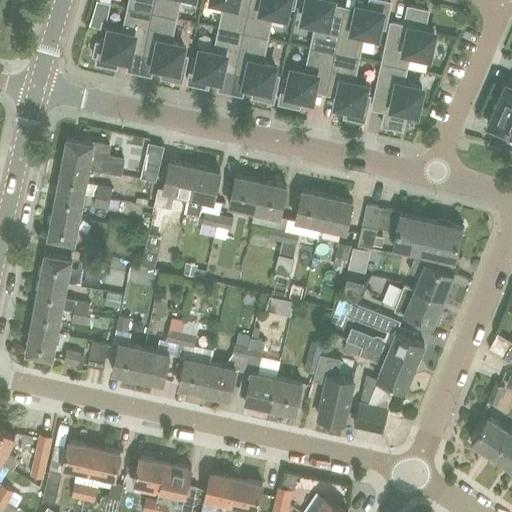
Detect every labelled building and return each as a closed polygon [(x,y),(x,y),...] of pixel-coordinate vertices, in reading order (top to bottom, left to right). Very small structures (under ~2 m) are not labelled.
[(152,9),(153,0),(129,0),(129,4),(152,9)] [(153,0),(152,9),(176,15),(179,0),(153,0)] [(243,29),(249,0),(224,0),(219,24),(243,29)] [(249,0),(243,29),(267,35),(272,10),(285,13),(287,4),(293,5),(294,0),(249,0)] [(343,9),(332,6),(333,2),(324,0),(302,0),(301,6),(306,7),(304,17),(317,20),(311,45),(334,50),(343,9)] [(358,8),(357,12),(343,9),(334,50),(359,55),(365,31),(378,34),(380,24),(386,26),(391,0),(390,0),(370,0),(368,10),(358,8)] [(102,34),(101,39),(96,38),(93,52),(98,53),(97,60),(116,64),(119,54),(129,56),(131,47),(143,50),(152,9),(129,4),(123,29),(110,26),(108,36),(102,34)] [(391,20),(382,60),(407,66),(410,50),(429,54),(434,30),(424,28),(428,8),(408,4),(404,23),(391,20)] [(152,9),(143,50),(156,53),(154,61),(164,64),(162,74),(182,79),(187,53),(181,52),(183,43),(171,40),(176,15),(152,9)] [(243,29),(219,24),(214,50),(201,47),(199,56),(193,55),(188,80),(208,85),(210,74),(220,76),(222,67),(234,70),(243,29)] [(243,29),(234,70),(247,73),(245,82),(255,84),(253,94),(273,99),(278,73),(272,72),(275,63),(262,60),(267,35),(243,29)] [(334,50),(311,45),(306,69),(293,66),(291,76),(285,74),(279,100),(299,104),(301,94),(312,96),(314,87),(325,90),(334,50)] [(334,50),(325,90),(339,93),(337,102),(347,104),(344,115),(364,119),(370,94),(364,92),(366,83),(353,80),(359,55),(334,50)] [(403,82),(407,66),(382,60),(372,106),(385,109),(382,123),(402,127),(406,108),(417,110),(422,86),(403,82)] [(511,84),(506,82),(497,102),(511,108),(511,84)] [(511,108),(497,102),(488,123),(511,133),(511,140),(510,146),(511,146),(511,108)] [(66,136),(62,160),(88,165),(90,154),(103,157),(103,155),(117,159),(120,147),(106,143),(66,136)] [(170,207),(184,210),(195,163),(169,157),(163,186),(158,185),(152,212),(168,216),(170,207)] [(159,162),(144,159),(140,174),(156,178),(159,162)] [(86,181),(88,165),(62,160),(57,185),(84,190),(86,181)] [(220,169),(195,163),(184,210),(199,213),(203,196),(213,199),(220,169)] [(229,202),(254,208),(261,177),(236,172),(229,202)] [(286,183),(261,177),(254,208),(279,213),(286,183)] [(98,183),(96,194),(110,196),(112,185),(98,183)] [(79,215),(84,192),(84,190),(57,185),(52,210),(79,215)] [(320,222),(327,192),(302,186),(295,217),(320,222)] [(352,198),(327,192),(320,222),(345,228),(352,198)] [(110,196),(96,194),(94,205),(108,207),(110,196)] [(376,233),(378,223),(383,205),(367,202),(357,242),(373,246),(376,233)] [(455,258),(463,223),(383,205),(378,223),(396,227),(392,243),(429,252),(427,260),(451,269),(453,257),(455,258)] [(79,215),(52,210),(48,235),(74,240),(79,215)] [(213,235),(216,223),(218,212),(205,210),(200,232),(213,235)] [(218,212),(216,223),(231,226),(233,216),(218,212)] [(269,235),(281,238),(284,227),(271,225),(269,235)] [(297,242),(300,231),(284,227),(281,238),(297,242)] [(84,251),(96,254),(99,239),(87,237),(84,251)] [(347,258),(351,244),(340,241),(336,255),(347,258)] [(66,281),(71,256),(44,251),(39,276),(66,281)] [(93,268),(96,254),(84,251),(81,266),(93,268)] [(451,269),(427,260),(425,259),(412,254),(407,267),(420,273),(415,285),(443,296),(454,270),(451,269)] [(369,273),(343,267),(336,293),(358,302),(364,287),(369,273)] [(66,281),(39,276),(34,301),(61,306),(74,309),(89,312),(91,301),(63,296),(66,281)] [(443,296),(415,285),(404,280),(393,307),(403,311),(403,312),(432,324),(433,321),(437,322),(441,312),(437,311),(443,296)] [(280,294),(277,310),(289,312),(292,297),(280,294)] [(61,306),(34,301),(30,326),(57,331),(61,306)] [(86,323),(89,312),(74,309),(72,320),(86,323)] [(119,313),(116,327),(128,330),(131,316),(119,313)] [(239,320),(238,338),(258,339),(259,321),(239,320)] [(52,356),(57,331),(30,326),(25,351),(52,356)] [(166,339),(180,342),(182,330),(168,327),(166,339)] [(182,330),(180,342),(194,345),(197,334),(182,330)] [(356,330),(352,339),(395,357),(414,365),(424,342),(396,330),(391,342),(382,338),(381,340),(356,330)] [(511,341),(497,332),(488,346),(511,360),(511,341)] [(87,363),(103,367),(108,342),(93,338),(87,363)] [(119,341),(112,370),(138,375),(144,345),(129,342),(119,339),(119,341)] [(304,368),(315,371),(321,351),(323,341),(312,339),(304,368)] [(355,423),(382,429),(388,406),(386,406),(395,383),(405,388),(414,365),(395,357),(352,339),(349,348),(383,362),(377,376),(378,376),(368,401),(360,399),(355,423)] [(243,368),(247,346),(233,343),(231,354),(225,362),(210,359),(204,389),(229,395),(235,367),(243,368)] [(144,345),(138,375),(163,381),(169,353),(170,351),(158,348),(144,345)] [(245,399),(271,404),(277,374),(259,371),(263,349),(247,346),(243,368),(251,370),(245,399)] [(81,351),(66,348),(64,358),(78,362),(81,351)] [(344,421),(354,378),(338,374),(342,356),(321,351),(315,371),(313,378),(327,381),(319,415),(344,421)] [(179,384),(204,389),(210,359),(185,354),(179,384)] [(296,410),(303,379),(277,374),(271,404),(296,410)] [(497,403),(504,385),(495,381),(488,399),(497,403)] [(471,438),(492,452),(509,427),(488,413),(471,438)] [(0,460),(0,461),(6,450),(15,435),(0,425),(0,460)] [(511,429),(509,427),(492,452),(511,465),(511,429)] [(42,475),(51,434),(40,432),(31,472),(42,475)] [(63,465),(89,471),(95,443),(69,437),(63,465)] [(121,449),(95,443),(89,471),(115,476),(121,449)] [(140,453),(134,480),(160,486),(161,486),(166,459),(140,453)] [(192,464),(166,459),(161,486),(160,486),(157,498),(153,511),(166,511),(168,503),(169,503),(173,488),(186,491),(192,464)] [(42,499),(55,502),(62,471),(49,468),(42,499)] [(217,511),(228,511),(231,501),(237,474),(212,468),(206,495),(220,498),(217,511),(218,511),(217,511)] [(263,480),(237,474),(231,501),(257,507),(263,480)] [(72,495),(83,497),(86,482),(75,479),(72,495)] [(120,499),(124,483),(112,480),(109,496),(120,499)] [(14,489),(1,482),(0,484),(0,494),(8,499),(14,489)] [(86,482),(83,497),(94,500),(97,485),(86,482)] [(278,484),(272,510),(282,511),(286,511),(292,487),(278,484)] [(0,507),(2,509),(8,499),(0,494),(0,507)] [(143,511),(147,511),(153,511),(157,498),(146,495),(143,511)] [(313,511),(347,511),(349,510),(326,495),(313,511)]
